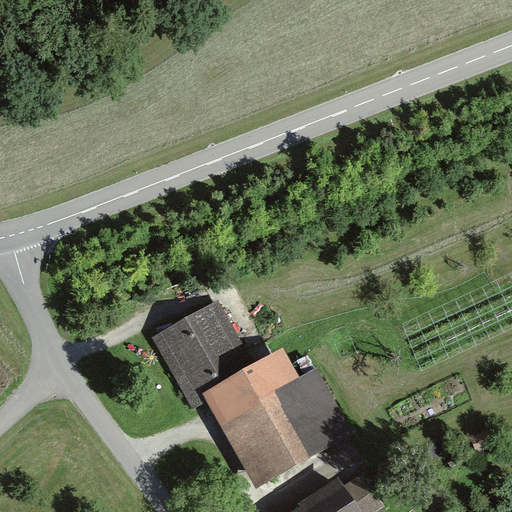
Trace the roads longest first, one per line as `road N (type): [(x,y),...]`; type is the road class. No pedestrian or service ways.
road 1 (tertiary): [(11,237),(511,47)]
road 2 (unclassified): [(171,511),(59,370)]
road 3 (unclassified): [(59,370),(11,237)]
